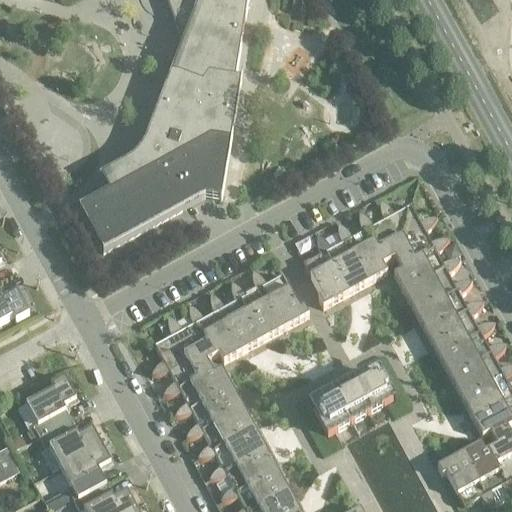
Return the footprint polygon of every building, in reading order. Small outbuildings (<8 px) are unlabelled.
[(164,0),(181,48),(145,143),(144,146),(142,149),(140,153),(138,155),(137,157),(133,160),(130,163),(127,165),(125,166),(104,177),(105,179),(105,178),(113,192),(137,237),(204,201),(221,204),(241,83),(240,82),(239,83),(235,83),(248,0),(164,0)] [(137,237),(113,192),(78,212),(102,256),(137,237)] [(383,224),(372,230),(367,233),(385,267),(395,262),(410,210),(393,219),(391,216),(390,215),(389,213),(387,211),(385,209),(383,209),(381,208),(380,207),(380,209),(379,211),(379,214),(380,217),(380,219),(381,221),(382,224),(383,224)] [(419,226),(410,210),(395,262),(400,271),(434,253),(431,247),(425,237),(427,236),(429,234),(431,233),(432,231),(434,229),(435,228),(436,226),(437,224),(433,223),(431,223),(428,223),(425,224),(422,225),(419,226)] [(362,236),(351,242),(346,245),(364,278),(360,280),(365,289),(387,277),(382,269),(385,267),(367,233),(372,230),(370,227),(369,226),(368,224),(365,222),(363,221),(361,220),(359,218),(358,220),(358,223),(358,225),(359,228),(359,230),(360,232),(361,235),(362,236)] [(341,248),(330,253),(325,256),(343,290),(339,292),(344,300),(365,289),(360,280),(364,278),(346,245),(351,242),(351,241),(349,239),(348,237),(346,235),(344,233),(342,232),(341,231),(338,230),(337,232),(337,234),(337,236),(337,238),(338,240),(339,243),(340,246),(341,248)] [(319,259),(303,268),(321,301),(317,303),(322,312),(344,300),(339,292),(343,290),(325,256),(330,253),(328,251),(327,249),(325,247),(323,245),(321,244),(320,243),(317,241),(316,243),(316,246),(316,248),(317,251),(317,253),(318,255),(319,258),(319,259)] [(433,246),(431,247),(434,253),(400,271),(401,274),(393,279),(405,301),(414,296),(412,292),(445,274),(442,269),(437,258),(438,257),(440,256),(442,254),(443,253),(445,251),(447,249),(448,247),(448,245),(444,244),(442,244),(440,244),(436,245),(433,246)] [(444,268),(442,269),(445,274),(412,292),(414,296),(405,301),(417,322),(425,317),(423,313),(457,295),(454,290),(448,279),(451,278),(452,276),(454,275),(455,274),(456,272),(458,270),(459,268),(460,266),(456,265),(453,265),(451,266),(447,266),(444,268)] [(254,293),(255,294),(260,292),(278,325),(282,323),(287,332),(308,320),(303,311),(300,313),(282,280),(265,289),(264,286),(263,285),(261,283),(260,281),(258,280),(256,279),(254,278),(252,277),(252,279),(251,281),(251,283),(252,286),(252,288),(253,290),(254,293)] [(456,288),(454,290),(457,295),(423,313),(425,317),(417,322),(428,343),(437,338),(435,334),(468,316),(465,311),(460,300),(461,299),(463,298),(466,296),(467,294),(468,293),(469,291),(471,289),(471,287),(469,286),(467,286),(463,287),(459,288),(456,288)] [(233,304),(234,306),(239,303),(257,337),(261,335),(266,343),(287,332),(282,323),(278,325),(260,292),(255,294),(244,300),(243,298),(242,296),(240,294),(238,293),(237,291),(235,290),(233,289),(231,288),(230,291),(230,292),(230,294),(231,297),(231,299),(232,301),(233,304)] [(4,303),(0,295),(0,327),(12,321),(15,325),(29,318),(17,296),(4,303)] [(212,316),(213,317),(218,315),(236,348),(240,346),(245,355),(266,343),(261,335),(257,337),(239,303),(234,306),(223,312),(222,309),(220,308),(219,306),(217,304),(215,303),(213,302),(210,300),(209,302),(209,304),(209,307),(210,309),(210,312),(211,314),(212,316)] [(468,310),(465,311),(468,316),(435,334),(437,338),(428,343),(435,356),(444,352),(446,355),(480,337),(483,342),(485,341),(487,340),(488,338),(490,336),(491,335),(493,333),(494,331),(494,329),(492,329),(490,328),(486,329),(484,329),(482,330),(479,331),(477,332),(471,321),(473,320),(475,318),(477,317),(478,315),(480,313),(481,311),(483,309),(483,308),(481,307),(478,307),(475,307),(474,308),(471,308),(469,309),(468,310)] [(191,327),(192,329),(197,326),(215,360),(219,358),(223,367),(245,355),(240,346),(236,348),(218,315),(213,317),(202,323),(200,320),(199,319),(197,317),(196,316),(195,315),(192,313),(189,311),(188,313),(188,316),(188,318),(189,321),(189,323),(190,325),(191,327)] [(171,340),(154,350),(206,365),(215,360),(197,326),(192,329),(181,335),(180,332),(178,330),(176,328),(175,327),(173,326),(171,324),(168,323),(167,325),(167,327),(167,330),(168,332),(168,334),(169,336),(170,339),(171,340)] [(163,325),(157,328),(162,337),(168,334),(163,325)] [(444,352),(435,356),(447,377),(456,373),(458,376),(491,358),(494,363),(495,363),(497,362),(498,361),(500,359),(502,357),(503,355),(504,353),(505,352),(506,350),(502,349),(498,350),(495,350),(493,351),(491,351),(488,353),(483,342),(480,337),(446,355),(444,352)] [(206,365),(154,350),(163,367),(161,368),(159,369),(157,371),(156,372),(155,374),(153,376),(152,377),(151,380),(155,380),(157,380),(160,380),(163,380),(166,379),(169,377),(174,388),(177,393),(211,374),(206,365)] [(456,373),(447,377),(459,398),(467,394),(469,397),(503,379),(506,384),(507,383),(509,382),(511,381),(511,379),(511,370),(511,371),(509,371),(505,372),(503,373),(500,374),(494,363),(491,358),(458,376),(456,373)] [(213,377),(211,374),(177,393),(174,388),(170,390),(168,392),(167,394),(165,396),(164,398),(163,399),(162,401),(166,402),(168,402),(171,401),(174,401),(176,400),(179,399),(180,398),(186,409),(189,414),(222,396),(224,399),(233,395),(221,373),(213,377)] [(378,377),(355,389),(371,417),(393,405),(378,377)] [(467,394),(459,398),(470,420),(479,415),(481,419),(511,401),(511,394),(511,395),(506,384),(503,379),(469,397),(467,394)] [(32,431),(39,443),(71,425),(63,411),(75,404),(64,382),(50,389),(52,394),(25,409),(36,429),(32,431)] [(371,417),(355,389),(334,401),(349,428),(371,417)] [(245,416),(233,395),(224,399),(222,396),(189,414),(186,409),(182,411),(180,413),(179,414),(177,416),(176,418),(175,421),(174,422),(176,422),(178,423),(181,422),(183,422),(186,422),(188,421),(192,419),(197,430),(200,435),(234,417),(236,420),(245,416)] [(349,428),(334,401),(312,413),(327,441),(349,428)] [(479,415),(470,420),(482,441),(490,437),(492,440),(511,428),(511,401),(481,419),(479,415)] [(256,437),(245,416),(236,420),(234,417),(200,435),(197,430),(195,431),(194,432),(192,434),(191,435),(189,437),(188,438),(186,442),(186,443),(188,444),(190,444),(193,444),(195,443),(199,442),(201,441),(203,440),(209,451),(212,456),(245,438),(247,441),(256,437)] [(79,440),(71,425),(39,443),(45,455),(49,452),(60,472),(101,450),(92,433),(79,440)] [(511,428),(492,440),(497,449),(511,453),(511,428)] [(264,450),(256,437),(247,441),(245,438),(212,456),(209,451),(207,452),(205,454),(203,455),(202,457),(200,459),(199,460),(198,462),(197,464),(199,465),(202,465),(206,464),(209,464),(212,463),(215,461),(220,472),(219,473),(216,475),(214,476),(213,478),(211,480),(210,481),(210,483),(209,485),(212,486),(215,486),(217,485),(221,485),(224,483),(226,482),(223,477),(257,459),(255,455),(264,450)] [(15,439),(11,441),(17,451),(25,446),(22,439),(15,439)] [(480,448),(458,459),(463,468),(467,466),(485,500),(490,497),(501,491),(503,494),(504,495),(505,496),(507,498),(509,499),(511,501),(511,485),(506,488),(488,454),(484,456),(480,448)] [(511,453),(497,449),(488,454),(506,488),(511,485),(511,484),(511,453)] [(110,467),(101,450),(60,472),(71,492),(67,494),(73,506),(105,488),(97,474),(110,467)] [(275,471),(264,450),(255,455),(257,459),(223,477),(226,482),(232,493),(231,494),(228,495),(226,497),(225,498),(223,500),(222,503),(221,505),(220,506),(224,507),(227,507),(229,507),(232,506),(234,505),(237,504),(238,503),(235,498),(268,480),(266,476),(275,471)] [(0,485),(17,477),(5,455),(0,457),(0,485)] [(463,468),(458,459),(437,471),(442,480),(445,478),(463,511),(480,502),(481,504),(482,506),(484,508),(486,510),(488,511),(493,511),(494,511),(494,510),(494,507),(493,506),(493,504),(492,501),(491,499),(490,497),(485,500),(467,466),(463,468)] [(287,493),(275,471),(266,476),(268,480),(235,498),(238,503),(242,511),(259,511),(280,501),(278,497),(287,493)] [(113,503),(105,488),(73,506),(76,511),(134,511),(126,496),(113,503)] [(297,511),(287,493),(278,497),(280,501),(259,511),(297,511)] [(57,511),(52,503),(45,507),(47,511),(57,511)]
